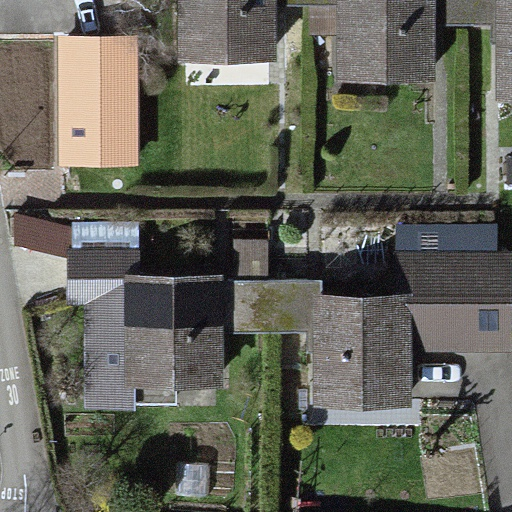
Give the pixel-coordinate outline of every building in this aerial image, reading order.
[(275,0),(182,0),(183,52),(275,52),(275,0)] [(433,0),(341,0),(341,67),(433,67),(433,0)] [(511,0),(498,0),(498,87),(511,87),(511,0)] [(406,248),(406,289),(406,342),(507,342),(507,248),(406,248)] [(220,266),(128,266),(128,375),(220,375),(220,266)] [(406,289),(314,289),(314,398),(406,398),(406,342),(406,289)]
